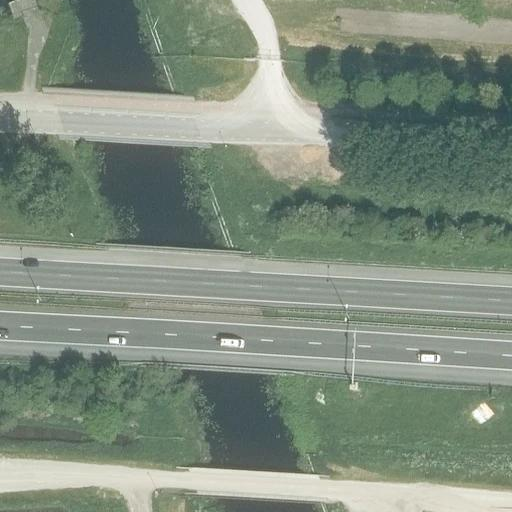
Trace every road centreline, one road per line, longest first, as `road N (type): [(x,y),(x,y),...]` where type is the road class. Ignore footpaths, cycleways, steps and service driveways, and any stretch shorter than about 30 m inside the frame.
road 1 (motorway): [(511,301),(0,272)]
road 2 (motorway): [(0,327),(511,356)]
road 3 (tertiary): [(511,142),(0,114)]
